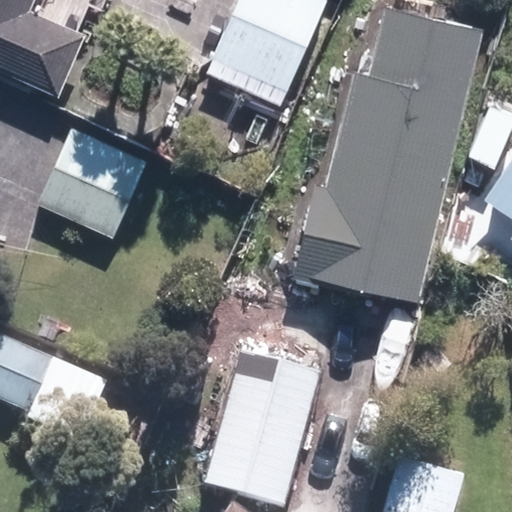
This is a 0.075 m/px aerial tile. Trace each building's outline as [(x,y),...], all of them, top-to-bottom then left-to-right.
[(0,0),(0,55),(70,87),(97,26),(41,1),(41,0),(0,0)] [(288,99),(332,0),(243,0),(214,65),(288,99)] [(489,13),(425,0),(393,0),(380,64),(362,60),(339,172),(328,170),(308,269),(431,294),(489,13)] [(156,152),(81,118),(45,195),(121,229),(156,152)] [(511,163),(496,187),(511,197),(511,163)] [(66,353),(0,326),(0,389),(45,408),(66,353)] [(295,504),(332,369),(251,347),(214,483),(295,504)] [(394,511),(464,511),(476,469),(404,450),(387,510),(394,511)] [(267,511),(245,496),(233,511),(267,511)]
